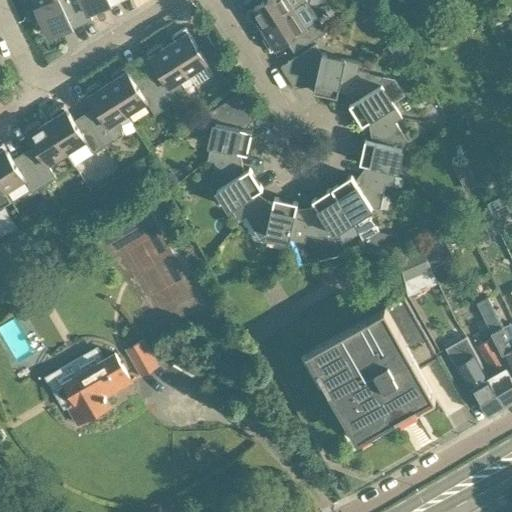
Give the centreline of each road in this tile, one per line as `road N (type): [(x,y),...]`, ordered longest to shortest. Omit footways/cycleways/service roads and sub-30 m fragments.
road 1 (residential): [(284,117),(308,108),(341,125),(349,148),(334,179),(313,188),(279,175),(269,151),(275,126)]
road 2 (residential): [(350,511),(511,424)]
road 3 (residential): [(37,88),(173,0)]
road 4 (residential): [(284,117),(214,0)]
